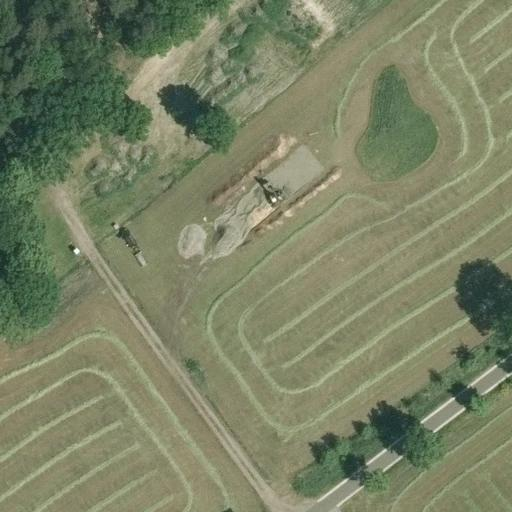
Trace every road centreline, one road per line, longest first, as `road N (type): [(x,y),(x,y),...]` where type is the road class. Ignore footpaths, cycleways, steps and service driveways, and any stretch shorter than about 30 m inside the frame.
road 1 (track): [(173,51),(56,173),(66,218),(277,511)]
road 2 (unclassified): [(323,511),(511,370)]
